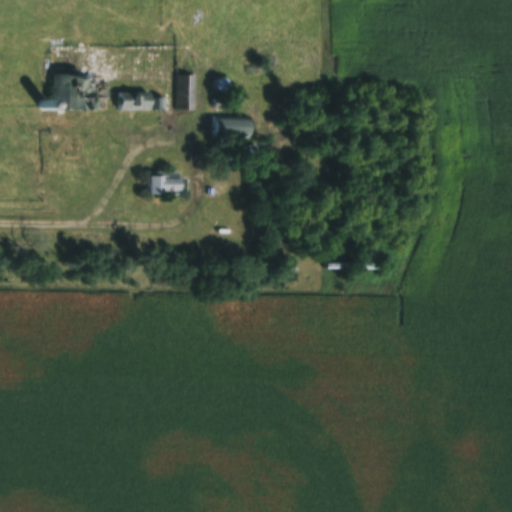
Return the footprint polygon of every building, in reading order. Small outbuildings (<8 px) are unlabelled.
[(52,76),(52,112),(106,112),(106,83),(94,83),(94,76),(52,76)] [(193,112),(193,77),(175,77),(175,112),(193,112)] [(147,112),(147,93),(117,93),(117,112),(147,112)] [(249,140),(249,118),(213,118),(213,140),(249,140)] [(184,195),(184,176),(146,175),(146,195),(184,195)]
